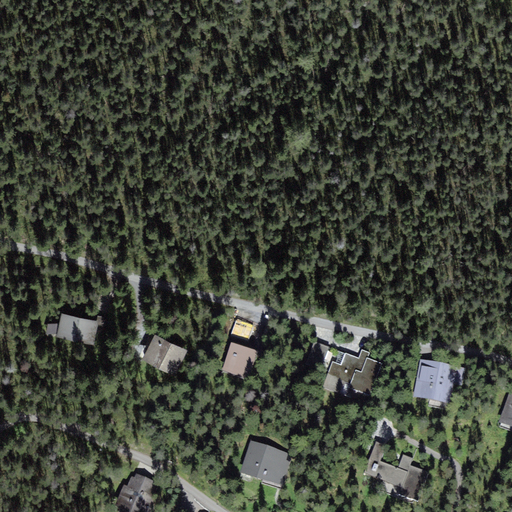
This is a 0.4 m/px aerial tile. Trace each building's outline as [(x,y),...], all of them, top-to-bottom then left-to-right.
[(96,322),(61,314),(59,325),(57,334),(56,338),(93,346),(98,326),(98,322),(96,322)] [(98,316),(96,322),(98,322),(98,326),(104,327),(106,318),(98,316)] [(235,320),(229,338),(247,343),(253,325),(235,320)] [(57,334),(59,325),(48,325),(47,334),(57,334)] [(187,350),(155,336),(143,361),(176,376),(187,350)] [(321,366),(329,347),(314,341),(307,360),(321,366)] [(249,380),(258,350),(231,342),(222,372),(249,380)] [(370,353),(362,350),(359,358),(345,353),(341,365),(332,361),(323,387),(350,397),(353,389),(370,396),(382,364),(367,358),(370,353)] [(421,359),(412,397),(447,404),(451,386),(462,388),(466,369),(455,366),(421,359)] [(511,391),(509,391),(498,422),(511,426),(511,391)] [(249,441),(239,473),(282,486),(289,462),(286,461),(288,453),(249,441)] [(413,458),(403,454),(398,468),(380,461),(386,446),(376,442),(364,473),(401,487),(399,494),(418,502),(429,472),(410,465),(413,458)] [(153,481),(136,474),(134,478),(131,477),(127,486),(124,484),(113,511),(116,511),(148,511),(155,497),(151,495),(154,486),(152,485),(153,481)]
